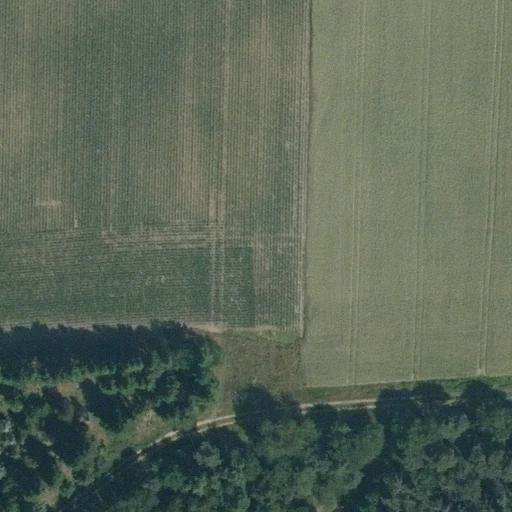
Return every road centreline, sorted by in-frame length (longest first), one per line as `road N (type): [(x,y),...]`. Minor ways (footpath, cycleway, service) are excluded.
road 1 (track): [(393,398),(259,405),(164,445),(70,511)]
road 2 (track): [(511,390),(393,398),(368,473),(334,511)]
